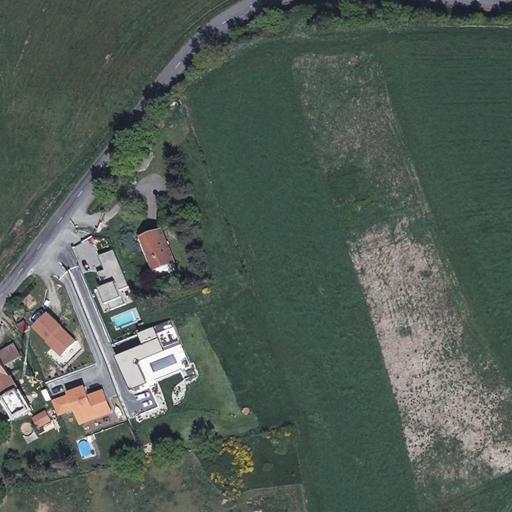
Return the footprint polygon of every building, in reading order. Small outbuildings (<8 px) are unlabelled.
[(159,231),(139,239),(153,271),(173,262),(159,231)] [(0,384),(14,378),(8,367),(24,358),(17,345),(0,354),(2,359),(0,359),(0,384)] [(20,391),(14,378),(0,384),(0,387),(6,398),(20,391)] [(20,391),(6,398),(17,418),(31,410),(20,391)] [(36,420),(40,430),(44,428),(53,422),(47,414),(36,420)]
